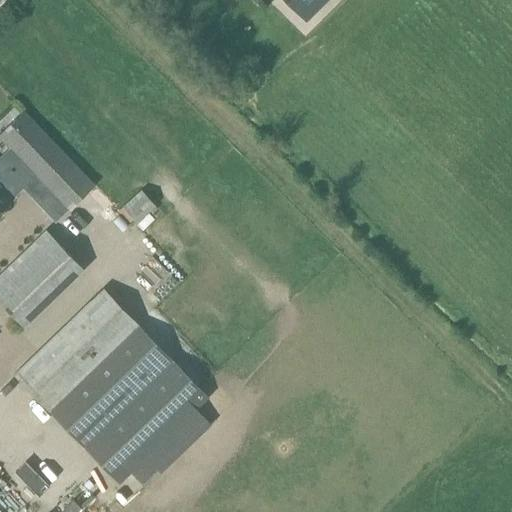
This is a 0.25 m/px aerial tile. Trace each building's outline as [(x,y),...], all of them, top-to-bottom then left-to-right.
[(285,0),(307,21),(327,0),(285,0)] [(452,13),(466,0),(441,0),(440,1),(452,13)] [(25,110),(0,133),(0,138),(10,149),(35,176),(69,211),(96,185),(73,160),(76,157),(56,136),(53,139),(25,110)] [(0,209),(13,197),(35,176),(10,149),(0,158),(0,209)] [(125,226),(146,209),(133,193),(112,209),(125,226)] [(46,231),(0,274),(0,301),(21,324),(80,267),(46,231)] [(162,290),(172,282),(158,263),(147,271),(162,290)] [(102,289),(13,374),(20,380),(22,383),(49,411),(50,409),(137,326),(110,298),(102,289)] [(137,326),(50,409),(85,446),(120,482),(131,471),(146,487),(211,424),(196,408),(208,397),(194,383),(170,360),(137,326)] [(59,458),(54,463),(69,479),(75,473),(59,458)]
